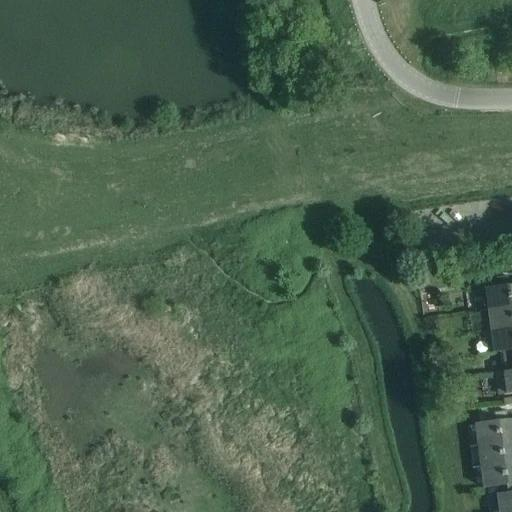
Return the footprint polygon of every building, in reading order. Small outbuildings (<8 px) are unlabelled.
[(511,285),(485,289),(488,310),(511,306),(511,285)] [(511,306),(488,310),(491,331),(511,328),(511,306)] [(511,328),(491,331),(494,352),(511,349),(511,328)] [(511,370),(495,373),(495,375),(511,372),(511,349),(494,352),(494,353),(511,350),(511,370)] [(511,372),(495,375),(498,397),(511,394),(511,372)] [(495,422),(475,425),(478,445),(511,440),(511,419),(507,420),(506,412),(494,413),(495,422)] [(511,440),(478,445),(478,448),(481,467),(511,462),(511,440)] [(511,462),(481,467),(481,472),(484,489),(500,487),(502,494),(511,492),(511,462)] [(511,511),(511,492),(502,494),(498,495),(499,511),(511,511)]
